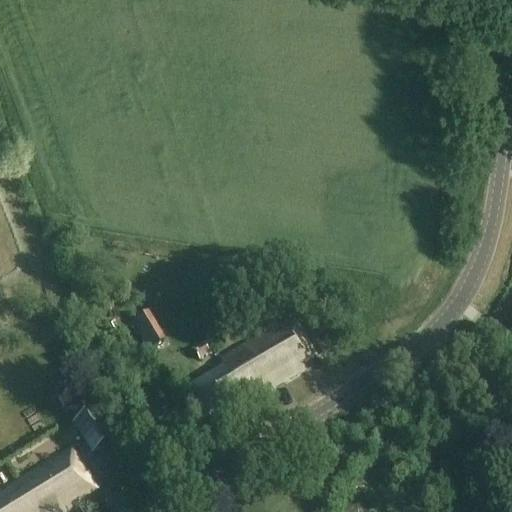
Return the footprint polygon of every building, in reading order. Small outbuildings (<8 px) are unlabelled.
[(202,307),(171,318),(179,340),(210,328),(202,307)] [(97,309),(88,310),(90,322),(99,321),(97,309)] [(302,367),(316,359),(292,320),(220,363),(225,370),(191,390),(209,420),(255,393),(258,398),(304,371),(302,367)] [(157,333),(142,342),(148,352),(163,343),(157,333)] [(203,345),(192,352),(199,362),(209,355),(203,345)] [(71,425),(90,456),(114,441),(95,410),(71,425)] [(81,500),(95,491),(71,451),(7,491),(9,494),(0,499),(0,511),(68,511),(83,503),(81,500)]
